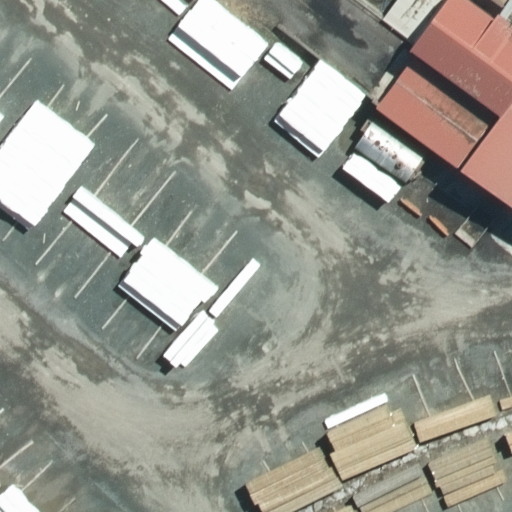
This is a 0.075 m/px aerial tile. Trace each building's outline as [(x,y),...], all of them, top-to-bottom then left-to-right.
[(439,63),(397,113),(511,205),(511,34),(470,0),(413,0),(393,25),(439,63)] [(378,116),(311,68),(268,129),(336,176),(378,116)] [(0,81),(0,129),(12,139),(36,109),(0,81)] [(188,241),(160,275),(217,322),(245,287),(188,241)] [(0,465),(10,457),(0,445),(0,465)] [(69,511),(30,473),(0,502),(0,511),(69,511)]
